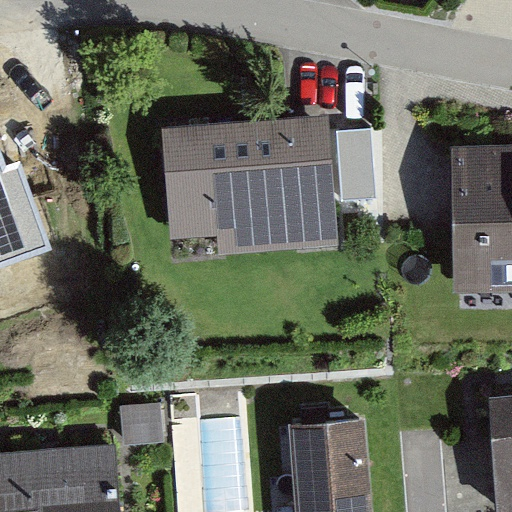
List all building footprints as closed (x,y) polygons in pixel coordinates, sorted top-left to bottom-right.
[(331,107),(163,119),(172,233),(219,229),(221,250),(341,241),(340,233),(334,154),(331,107)] [(511,137),(454,138),(454,285),(511,284),(511,137)] [(0,144),(0,274),(57,254),(25,169),(11,174),(0,144)] [(511,511),(511,392),(486,395),(495,511),(511,511)] [(126,440),(168,440),(168,400),(126,401),(126,440)] [(375,511),(367,407),(291,413),(298,511),(375,511)] [(130,511),(124,444),(0,454),(0,511),(130,511)]
